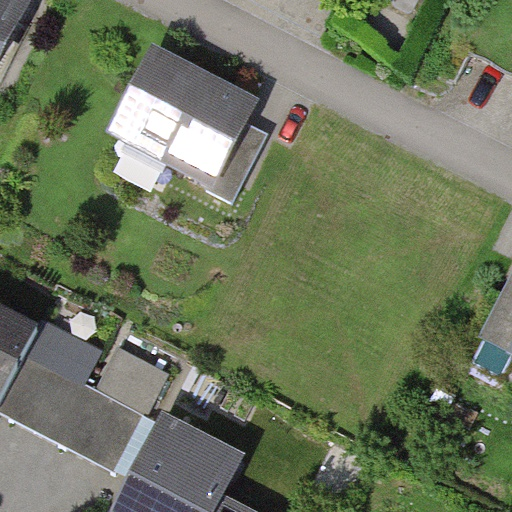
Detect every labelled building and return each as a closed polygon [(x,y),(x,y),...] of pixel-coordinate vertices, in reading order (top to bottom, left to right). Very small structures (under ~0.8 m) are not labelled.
[(0,0),(0,83),(41,0),(0,0)] [(258,110),(161,61),(119,146),(216,194),(258,110)] [(0,313),(0,423),(1,421),(33,364),(47,339),(0,313)] [(153,430),(33,364),(1,421),(121,487),(153,430)] [(153,430),(121,487),(112,503),(129,511),(197,511),(205,498),(236,444),(166,405),(153,430)] [(229,511),(205,498),(197,511),(229,511)]
